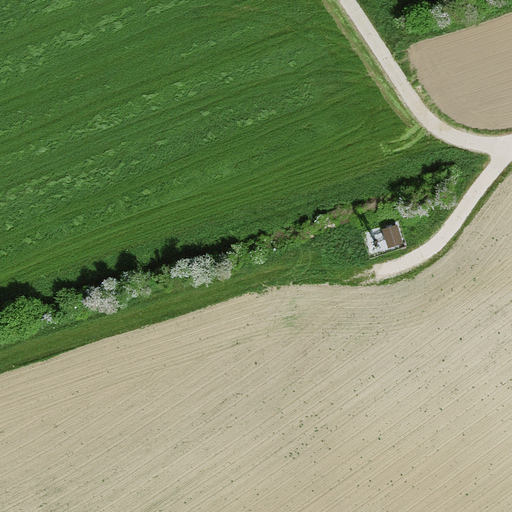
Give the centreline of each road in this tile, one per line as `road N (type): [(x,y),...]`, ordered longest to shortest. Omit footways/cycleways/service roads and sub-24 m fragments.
road 1 (track): [(347,0),(430,122),(469,141),(511,144)]
road 2 (track): [(373,270),(438,242),(511,144)]
